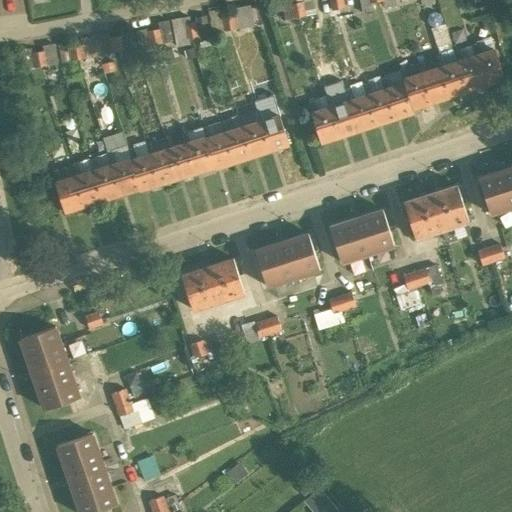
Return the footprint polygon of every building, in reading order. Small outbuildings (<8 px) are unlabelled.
[(342,0),(330,0),(332,10),(344,7),(342,0)] [(371,2),(370,0),(359,0),(362,13),(372,12),(371,2)] [(393,0),(383,0),(383,8),(395,5),(393,0)] [(303,1),(290,3),(293,17),(305,15),(303,1)] [(234,14),(237,28),(253,25),(249,6),(233,9),(234,14)] [(440,7),(427,11),(432,28),(445,24),(440,7)] [(212,33),(225,30),(222,17),(220,9),(208,11),(212,33)] [(234,14),(222,17),(225,30),(237,28),(234,14)] [(174,40),(186,38),(184,24),(182,17),(172,19),(174,40)] [(159,29),(162,43),(170,42),(168,20),(159,21),(159,29)] [(196,21),(184,24),(186,38),(199,35),(196,21)] [(120,30),(121,36),(124,50),(134,48),(130,27),(120,30)] [(150,45),(147,31),(146,27),(136,29),(139,47),(150,45)] [(159,29),(147,31),(150,45),(162,43),(159,29)] [(112,52),(109,38),(108,32),(97,34),(101,54),(112,52)] [(81,44),(84,58),(94,56),(90,34),(80,36),(81,44)] [(121,36),(109,38),(112,52),(124,50),(121,36)] [(63,62),(72,60),(69,46),(68,42),(59,44),(63,62)] [(495,49),(481,53),(477,43),(472,45),(476,55),(486,85),(505,79),(495,49)] [(44,51),(46,65),(58,62),(55,44),(43,46),(44,51)] [(81,44),(69,46),(72,60),(84,58),(81,44)] [(34,67),(31,53),(31,49),(20,50),(24,69),(34,67)] [(476,55),(463,59),(459,49),(454,51),(457,61),(468,91),(486,85),(476,55)] [(44,51),(31,53),(34,67),(46,65),(44,51)] [(457,61),(445,65),(441,55),(436,56),(439,67),(449,96),(468,91),(457,61)] [(439,67),(426,71),(423,61),(418,62),(421,72),(431,102),(449,96),(439,67)] [(421,72),(408,77),(405,66),(400,68),(403,78),(413,108),(431,102),(421,72)] [(404,83),(390,87),(386,77),(381,78),(385,89),(394,118),(413,112),(404,83)] [(385,89),(372,93),(368,83),(363,84),(366,94),(376,124),(394,118),(385,89)] [(366,94),(353,99),(350,88),(345,90),(348,100),(358,130),(376,124),(366,94)] [(348,100),(335,105),(332,94),(326,96),(330,106),(340,136),(358,130),(348,100)] [(330,106),(317,110),(313,100),(308,102),(312,112),(311,112),(321,142),(340,136),(330,106)] [(279,114),(265,119),(261,108),(256,110),(260,120),(270,150),(288,144),(279,114)] [(260,120),(246,124),(243,114),(238,116),(241,126),(252,156),(270,150),(260,120)] [(241,126),(228,130),(225,120),(220,121),(223,131),(223,132),(234,162),(252,156),(241,126)] [(223,132),(210,135),(207,125),(202,127),(205,137),(215,168),(234,162),(223,132)] [(204,136),(190,140),(187,130),(182,131),(185,142),(195,172),(214,166),(204,136)] [(185,142),(172,146),(169,135),(164,137),(167,147),(177,178),(195,172),(185,142)] [(177,178),(167,147),(154,152),(151,141),(146,143),(149,153),(159,184),(177,178)] [(149,153),(136,157),(133,147),(128,149),(131,159),(140,190),(159,184),(149,153)] [(139,188),(129,158),(115,162),(112,152),(107,153),(110,164),(121,194),(139,188)] [(110,164),(97,168),(94,157),(89,159),(92,169),(102,200),(121,194),(110,164)] [(92,169),(79,174),(76,163),(71,165),(74,175),(84,206),(102,200),(92,169)] [(511,167),(480,178),(491,213),(511,206),(511,167)] [(74,175),(61,179),(58,169),(53,171),(56,181),(65,211),(84,206),(74,175)] [(457,186),(405,202),(417,237),(469,220),(457,186)] [(383,210),(331,226),(342,261),(394,245),(383,210)] [(308,234),(256,250),(268,285),(320,269),(308,234)] [(501,244),(478,251),(483,265),(505,257),(501,244)] [(234,258),(182,274),(194,309),(245,293),(234,258)] [(426,268),(404,275),(408,289),(431,281),(426,268)] [(352,292),(329,299),(334,313),(356,305),(352,292)] [(99,312),(86,316),(90,328),(104,323),(99,312)] [(278,316),(255,323),(260,337),(282,329),(278,316)] [(56,327),(22,339),(46,408),(80,396),(56,327)] [(204,340),(192,344),(196,357),(208,353),(204,340)] [(134,411),(126,388),(113,393),(121,415),(134,411)] [(90,511),(117,503),(93,434),(59,446),(81,511),(90,511)] [(155,455),(140,460),(146,479),(161,474),(155,455)] [(319,511),(336,511),(342,507),(322,485),(307,499),(319,511)] [(169,511),(164,496),(150,500),(154,511),(169,511)]
